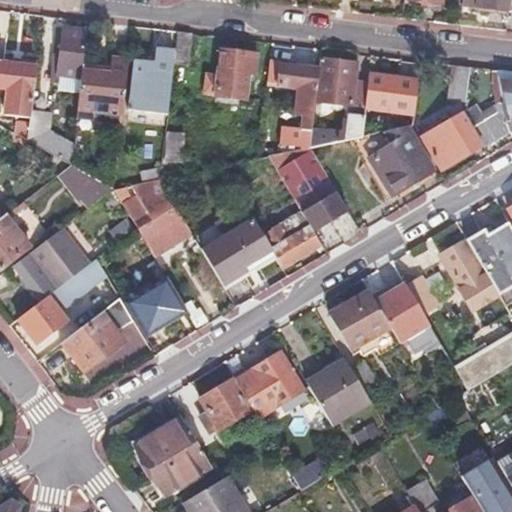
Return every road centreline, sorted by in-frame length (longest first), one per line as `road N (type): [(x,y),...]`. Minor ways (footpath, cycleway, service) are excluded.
road 1 (residential): [(59,437),(511,167)]
road 2 (residential): [(511,54),(229,18)]
road 3 (residential): [(229,18),(80,0)]
